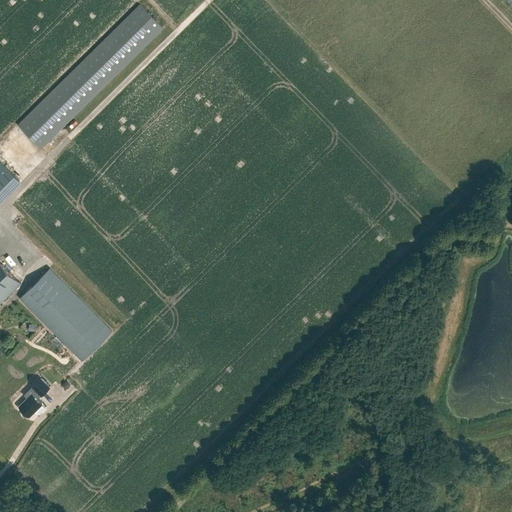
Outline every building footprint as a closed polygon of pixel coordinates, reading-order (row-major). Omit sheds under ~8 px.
[(41,149),(164,29),(140,5),(17,125),(41,149)] [(0,161),(0,199),(19,180),(0,161)] [(0,303),(21,283),(0,261),(0,303)] [(50,267),(19,298),(82,361),(112,330),(50,267)] [(72,360),(76,356),(72,352),(68,356),(72,360)] [(27,399),(18,407),(28,417),(42,404),(37,399),(41,396),(50,388),(41,378),(23,395),(27,399)]
